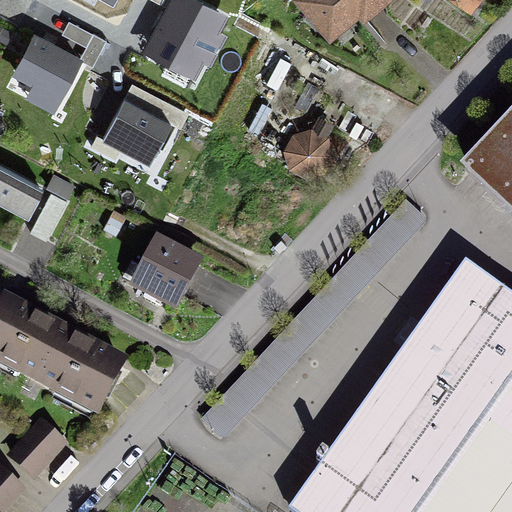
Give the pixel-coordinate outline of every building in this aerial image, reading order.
[(224,16),(194,0),(173,0),(147,49),(193,74),(224,16)] [(383,0),(300,0),(325,30),(354,6),(363,17),(383,0)] [(79,69),(29,43),(8,82),(58,109),(79,69)] [(168,123),(125,101),(106,138),(149,160),(168,123)] [(511,123),(470,168),(511,208),(511,123)] [(305,174),(311,174),(318,173),(324,169),(328,164),(330,157),(330,150),(328,143),(323,137),(317,133),(309,132),(302,133),(295,136),(290,142),(288,149),(287,156),(289,162),(293,168),(298,172),(305,174)] [(42,188),(0,165),(0,200),(28,216),(42,188)] [(66,201),(50,193),(30,232),(46,240),(66,201)] [(198,263),(158,242),(144,269),(132,262),(123,279),(174,307),(198,263)] [(511,511),(511,295),(464,262),(285,511),(286,511),(511,511)] [(121,363),(5,303),(0,312),(0,356),(4,358),(5,356),(20,363),(18,367),(60,389),(61,386),(76,393),(75,396),(97,408),(121,363)] [(62,446),(40,425),(11,455),(33,476),(62,446)] [(0,511),(20,490),(0,471),(0,511)]
